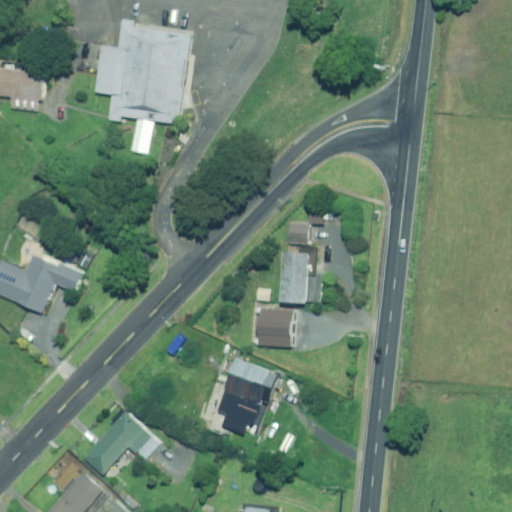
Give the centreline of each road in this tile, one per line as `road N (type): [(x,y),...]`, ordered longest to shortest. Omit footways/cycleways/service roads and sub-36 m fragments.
road 1 (residential): [(0,474),(320,142),(354,125),(412,128)]
road 2 (tertiary): [(370,511),(412,128)]
road 3 (tertiary): [(426,0),(412,128)]
